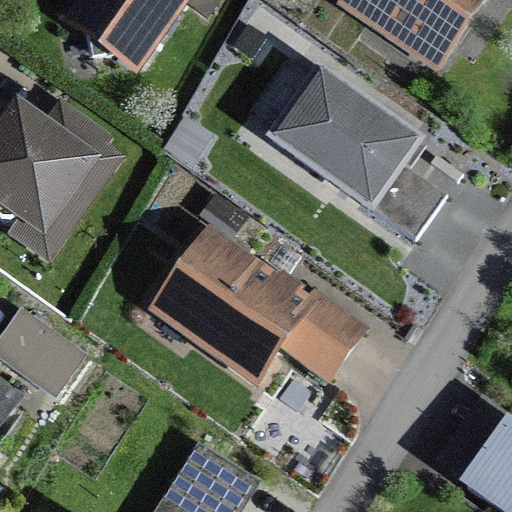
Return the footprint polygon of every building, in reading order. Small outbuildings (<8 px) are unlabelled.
[(85,39),(89,64),(114,60),(131,72),(178,7),(168,0),(87,0),(68,27),(85,39)] [(351,0),(349,3),(437,62),(479,0),(351,0)] [(400,171),(416,148),(317,79),(270,145),(412,247),(444,202),(400,171)] [(15,222),(17,219),(45,238),(55,224),(50,220),(87,168),(15,118),(0,138),(0,225),(7,226),(15,222)] [(253,383),(277,350),(326,385),(361,336),(311,300),(302,312),(207,245),(164,304),(205,333),(198,344),(253,383)] [(0,366),(51,403),(81,361),(19,316),(0,343),(0,366)] [(0,425),(9,410),(0,403),(0,425)] [(511,511),(511,438),(504,433),(464,491),(494,511),(511,511)] [(236,511),(251,490),(194,454),(157,511),(236,511)]
